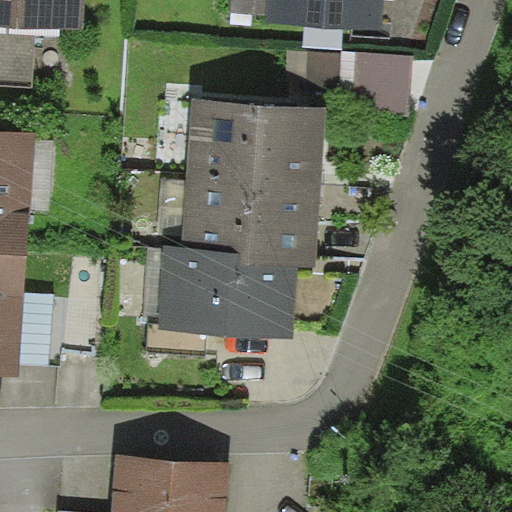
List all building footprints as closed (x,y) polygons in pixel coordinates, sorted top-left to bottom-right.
[(0,0),(0,7),(33,9),(76,11),(77,0),(0,0)] [(379,0),(278,0),(278,17),(379,21),(379,0)] [(33,9),(0,7),(0,81),(33,83),(33,9)] [(329,110),(199,102),(193,172),(323,182),(329,110)] [(29,136),(0,134),(0,360),(17,361),(29,136)] [(323,182),(193,172),(188,241),(299,252),(315,254),(323,182)] [(299,252),(188,241),(165,239),(160,321),(291,333),(299,252)] [(226,511),(229,468),(106,460),(102,511),(226,511)]
